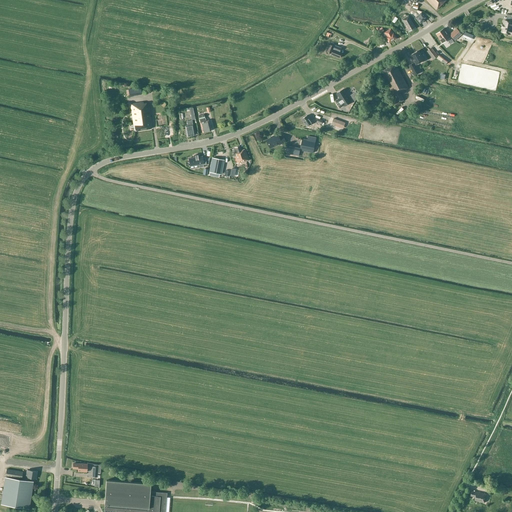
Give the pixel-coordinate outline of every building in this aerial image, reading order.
[(403,0),(402,4),(413,8),(418,9),(419,5),(413,3),(413,2),(406,0),(403,0)] [(426,0),(436,10),(446,0),(426,0)] [(374,19),(380,21),(383,12),(377,10),(374,19)] [(415,17),(420,23),(425,20),(424,19),(426,17),(422,12),(415,17)] [(504,20),(503,24),(502,24),(502,28),(502,32),(511,34),(511,29),(511,25),(511,14),(511,15),(507,14),(506,21),(504,20)] [(409,31),(416,27),(409,16),(402,20),(409,31)] [(442,42),(446,38),(447,40),(451,37),(444,28),(436,34),(442,42)] [(462,34),(456,28),(449,34),(455,41),(462,34)] [(389,42),(396,38),(393,33),(391,29),(385,33),(386,36),(386,37),(389,42)] [(473,36),(465,32),(463,37),(471,40),(473,36)] [(340,58),(342,53),(340,52),(341,48),(335,45),(334,46),(330,45),(327,52),(331,53),(331,54),(340,58)] [(432,48),(429,50),(427,51),(433,60),(438,56),(432,48)] [(419,50),(411,55),(416,65),(424,60),(419,50)] [(413,62),(409,65),(415,75),(419,72),(413,62)] [(395,64),(381,71),(395,97),(396,101),(393,103),(395,107),(401,104),(401,103),(404,100),(401,93),(405,91),(404,90),(408,88),(395,64)] [(128,89),(129,97),(142,95),(141,87),(128,89)] [(346,93),(343,89),(336,93),(339,98),(335,101),(340,108),(344,106),(344,107),(352,102),(346,93)] [(353,102),(358,95),(355,91),(349,94),(353,102)] [(131,104),(134,131),(152,129),(148,104),(143,104),(143,102),(131,104)] [(210,130),(211,130),(208,120),(206,121),(205,118),(204,114),(198,115),(200,122),(200,123),(202,132),(207,131),(208,132),(210,131),(210,130)] [(313,123),(307,115),(302,119),(307,127),(313,123)] [(345,122),(334,118),(331,124),(343,129),(345,122)] [(187,121),(187,125),(185,126),(187,136),(194,135),(192,120),(187,121)] [(278,134),(266,140),(270,148),(279,144),(280,145),(286,142),(283,136),(280,137),(278,134)] [(303,139),(301,148),(289,146),(288,154),(299,156),(300,150),(313,153),(316,137),(308,136),(308,140),(303,139)] [(239,146),(235,148),(236,152),(233,154),(236,163),(240,162),(241,163),(249,160),(245,149),(241,151),(239,146)] [(195,154),(194,155),(193,155),(194,157),(188,158),(189,166),(199,164),(199,167),(203,167),(203,165),(206,164),(205,157),(202,158),(202,156),(199,156),(199,155),(198,155),(197,154),(195,154)] [(219,174),(222,160),(212,158),(209,172),(219,174)] [(81,464),(73,464),(72,469),(78,469),(78,471),(86,472),(87,464),(81,464)] [(5,476),(21,479),(22,472),(6,469),(5,476)] [(25,480),(32,481),(33,478),(36,479),(37,472),(27,470),(25,480)] [(5,477),(1,504),(29,508),(33,482),(5,477)] [(104,511),(165,511),(167,493),(152,492),(152,484),(106,480),(104,505),(105,505),(104,511)] [(486,495),(472,491),(471,496),(475,497),(474,500),(485,503),(486,495)]
